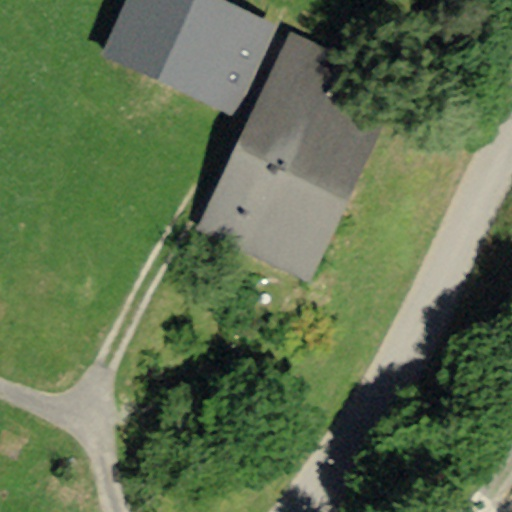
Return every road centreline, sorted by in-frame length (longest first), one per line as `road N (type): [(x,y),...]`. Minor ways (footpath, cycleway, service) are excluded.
road 1 (residential): [(511,129),(376,389),(296,511)]
road 2 (residential): [(77,411),(198,189)]
